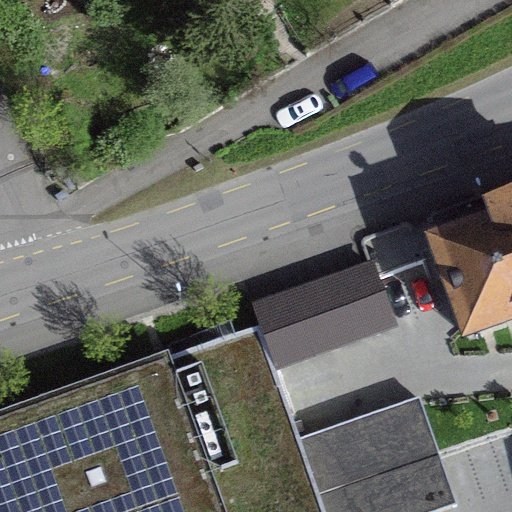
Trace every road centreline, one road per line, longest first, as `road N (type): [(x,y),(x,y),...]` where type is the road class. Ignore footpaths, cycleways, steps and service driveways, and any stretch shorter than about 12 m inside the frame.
road 1 (residential): [(52,276),(38,223),(128,181),(423,0)]
road 2 (residential): [(511,112),(313,191),(52,276)]
